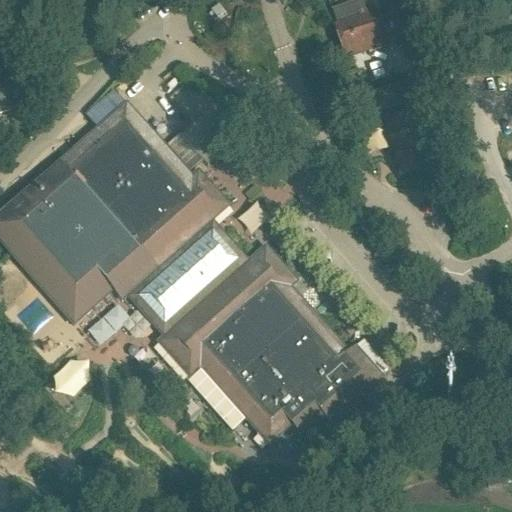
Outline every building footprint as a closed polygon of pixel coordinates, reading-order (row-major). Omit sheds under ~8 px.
[(379,0),(386,19),(407,12),(402,0),(379,0)] [(218,9),(209,16),(217,26),(226,18),(218,9)] [(388,48),(376,10),(358,16),(360,20),(334,29),(343,58),(352,55),(353,60),(388,48)] [(372,65),(380,76),(392,67),(384,56),(372,65)] [(184,94),(178,87),(182,83),(174,75),(156,92),(163,99),(165,97),(219,156),(244,134),(215,104),(205,92),(197,99),(189,90),(184,94)] [(14,79),(0,85),(0,115),(25,105),(14,79)] [(360,121),(408,107),(401,85),(354,99),(360,121)] [(330,428),(383,380),(356,349),(350,354),(293,292),(299,285),(266,248),(249,263),(222,234),(214,226),(226,214),(231,209),(198,173),(192,178),(127,105),(0,216),(0,248),(73,331),(113,296),(122,306),(128,302),(157,335),(162,340),(156,346),(189,384),(200,374),(268,451),(291,430),(301,442),(324,422),(330,428)] [(383,124),(400,181),(433,170),(418,114),(383,124)] [(11,494),(39,493),(38,459),(10,460),(11,494)]
